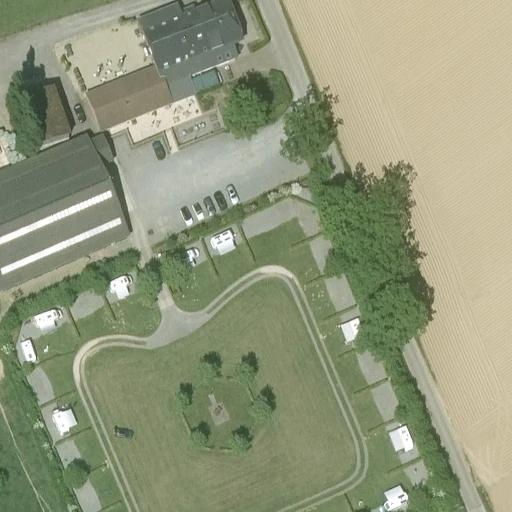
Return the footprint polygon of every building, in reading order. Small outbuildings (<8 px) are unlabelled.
[(134,21),(153,71),(156,70),(163,88),(248,56),(226,1),(182,18),(177,5),(134,21)] [(101,134),(170,106),(163,88),(156,70),(153,71),(87,98),(101,134)] [(35,151),(68,142),(51,95),(18,105),(35,151)] [(0,172),(17,165),(2,133),(0,134),(0,172)] [(88,145),(85,138),(0,174),(0,295),(129,240),(99,172),(113,166),(101,139),(88,145)] [(200,249),(189,253),(197,275),(207,272),(200,249)] [(328,287),(330,301),(348,299),(346,284),(328,287)] [(80,319),(96,312),(88,296),(72,304),(80,319)] [(357,318),(340,324),(345,339),(362,334),(357,318)] [(45,341),(50,325),(36,320),(31,336),(45,341)] [(33,386),(40,401),(58,393),(51,378),(33,386)] [(380,420),(398,412),(387,387),(369,395),(380,420)] [(55,439),(73,430),(65,412),(46,420),(55,439)] [(100,487),(79,493),(84,511),(87,511),(106,506),(100,487)]
